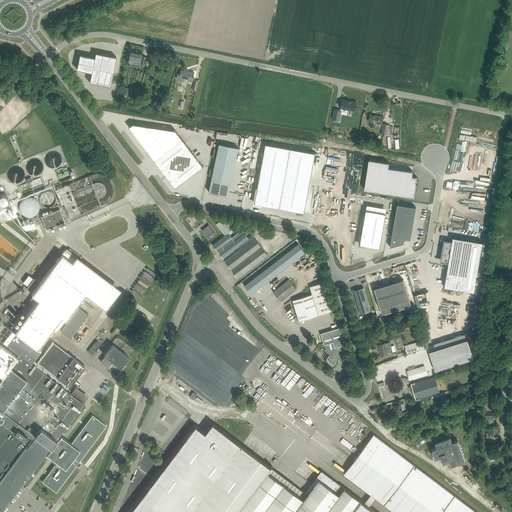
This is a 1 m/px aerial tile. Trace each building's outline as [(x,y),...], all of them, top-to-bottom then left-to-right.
[(131,50),(129,59),(134,60),(134,64),(145,66),(146,57),(143,56),(142,56),(141,56),(142,53),(131,50)] [(78,66),(93,69),(90,84),(110,88),(117,59),(81,51),(78,66)] [(178,73),(177,79),(184,80),(184,78),(189,78),(188,81),(193,82),(195,72),(181,69),(180,74),(178,73)] [(354,111),(356,102),(341,99),(339,108),(354,111)] [(332,119),(339,120),(341,110),(334,109),(332,119)] [(370,114),(369,119),(369,121),(372,122),(371,126),(380,128),(381,123),(382,123),(383,117),(370,114)] [(182,138),(155,160),(176,187),(203,166),(182,138)] [(239,147),(219,143),(209,192),(228,196),(239,147)] [(250,201),(280,207),(291,152),(262,146),(250,201)] [(321,158),(291,152),(280,207),(309,214),(321,158)] [(364,189),(414,196),(417,177),(412,176),(413,171),(388,167),(389,162),(369,159),(364,189)] [(70,218),(81,213),(69,184),(62,187),(61,184),(57,186),(58,188),(55,189),(61,204),(64,203),(70,218)] [(2,194),(4,202),(15,199),(14,195),(11,196),(10,192),(2,194)] [(401,237),(411,239),(416,207),(397,203),(391,241),(400,242),(401,237)] [(59,208),(52,211),(52,210),(52,209),(51,209),(50,209),(49,209),(49,210),(49,211),(49,212),(41,216),(46,228),(64,220),(59,208)] [(366,209),(360,244),(380,248),(386,213),(366,209)] [(231,230),(222,220),(222,219),(221,219),(216,224),(225,235),(228,232),(231,230)] [(209,225),(202,230),(209,239),(216,234),(209,225)] [(223,258),(224,258),(239,246),(240,248),(254,237),(252,234),(248,237),(242,229),(232,237),(228,233),(213,244),(223,258)] [(225,260),(238,277),(268,255),(254,237),(240,248),(239,246),(224,258),(225,259),(225,260)] [(453,241),(446,240),(442,260),(449,261),(440,317),(470,322),(484,242),(453,237),(453,241)] [(251,294),(307,253),(300,243),(244,285),(251,294)] [(72,261),(75,257),(65,250),(65,249),(62,254),(72,261)] [(51,267),(31,294),(33,295),(30,299),(35,303),(14,331),(37,348),(55,324),(59,327),(85,293),(51,267)] [(24,282),(29,285),(34,277),(29,274),(24,282)] [(296,288),(289,279),(273,291),(281,301),(296,288)] [(374,288),(380,308),(409,299),(403,279),(374,288)] [(312,294),(293,300),(299,321),(333,310),(324,282),(310,286),(312,294)] [(354,292),(353,293),(354,293),(361,313),(367,311),(371,310),(363,287),(364,287),(357,289),(354,290),(354,292)] [(80,307),(89,314),(93,307),(84,301),(80,307)] [(70,338),(88,314),(79,307),(60,331),(70,338)] [(103,325),(108,319),(100,313),(96,319),(103,325)] [(137,321),(142,325),(148,317),(143,313),(137,321)] [(67,440),(66,440),(64,438),(59,434),(80,407),(88,396),(75,386),(71,392),(67,390),(63,387),(66,383),(70,386),(85,366),(81,363),(52,341),(43,353),(34,365),(31,363),(40,350),(0,320),(0,339),(18,353),(7,368),(2,364),(0,366),(0,511),(5,511),(22,483),(43,456),(45,454),(47,455),(51,458),(50,459),(52,460),(52,459),(56,462),(54,465),(47,475),(46,477),(42,481),(56,492),(76,465),(79,461),(101,432),(106,425),(92,414),(87,422),(71,443),(67,440)] [(321,333),(324,344),(325,344),(327,352),(330,354),(328,358),(329,359),(328,361),(333,366),(336,362),(338,360),(339,360),(346,350),(345,345),(345,344),(340,327),(336,328),(321,333)] [(96,340),(88,351),(91,354),(99,343),(96,340)] [(425,340),(422,341),(422,340),(405,346),(407,353),(411,352),(412,353),(422,350),(422,349),(424,348),(423,343),(425,343),(425,340)] [(439,350),(445,371),(474,361),(467,341),(439,350)] [(388,353),(393,351),(391,347),(390,342),(383,343),(378,345),(381,354),(386,353),(388,353)] [(100,361),(104,364),(108,367),(113,361),(120,367),(128,356),(124,353),(112,344),(111,347),(110,346),(108,349),(109,349),(100,361)] [(497,353),(507,356),(509,349),(499,346),(497,351),(497,353)] [(494,360),(491,367),(500,370),(502,364),(505,365),(505,363),(494,360)] [(407,371),(410,380),(427,374),(424,365),(407,371)] [(435,376),(416,382),(411,384),(416,399),(440,392),(435,376)] [(501,381),(489,378),(487,386),(496,388),(497,382),(500,383),(501,381)] [(495,399),(487,398),(486,398),(486,402),(486,405),(497,406),(498,404),(494,404),(495,399)] [(394,406),(397,416),(402,414),(404,414),(404,413),(408,412),(407,409),(403,410),(402,408),(401,404),(399,404),(395,405),(394,406)] [(376,511),(345,488),(338,482),(332,489),(320,480),(308,495),(272,467),(273,466),(272,466),(275,462),(273,460),(269,465),(213,423),(205,432),(196,425),(129,511),(376,511)] [(344,473),(394,511),(475,511),(393,448),(374,434),(344,473)] [(435,442),(437,447),(432,449),(435,458),(441,456),(442,459),(443,462),(449,460),(449,461),(451,465),(465,460),(458,440),(452,442),(450,436),(435,442)] [(496,450),(488,451),(489,458),(501,456),(500,454),(497,454),(496,450)]
